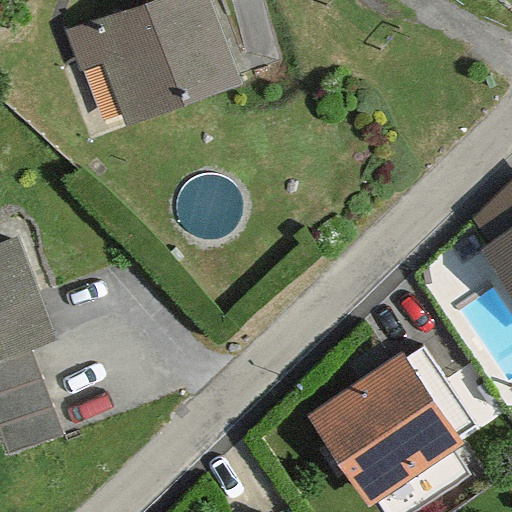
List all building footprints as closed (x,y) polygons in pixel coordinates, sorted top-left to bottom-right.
[(212,0),(151,0),(58,36),(98,141),(245,85),(212,0)] [(511,224),(478,251),(511,294),(511,224)] [(21,232),(0,240),(0,359),(61,336),(21,232)] [(401,354),(306,423),(371,511),(375,511),(468,445),(401,354)] [(0,382),(0,419),(15,451),(72,424),(43,362),(0,382)]
